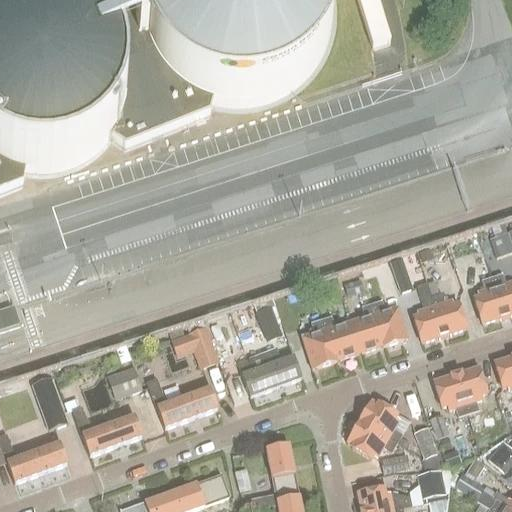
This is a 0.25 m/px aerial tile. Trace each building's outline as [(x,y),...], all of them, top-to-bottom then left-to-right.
[(144,12),(144,17),(144,23),(145,28),(146,34),(147,39),(148,44),(150,49),(152,55),(154,59),(157,64),(160,69),(163,73),(166,78),(170,82),(174,86),(178,89),(182,93),(186,96),(191,99),(196,101),(201,103),(206,105),(211,107),(216,109),(222,110),(227,111),(233,111),(238,111),(243,111),(249,111),(254,110),(260,109),(265,107),(270,106),(275,103),(280,101),(285,99),(290,96),(294,93),(298,89),(302,86),(306,82),(310,78),(313,73),(316,69),(319,64),(322,59),(324,55),(326,49),(328,44),(329,39),(330,34),(331,28),(332,23),(332,17),(332,12),(331,6),(330,1),(330,0),(145,0),(146,1),(145,6),(144,12)] [(373,0),(354,0),(371,53),(388,48),(373,0)] [(0,167),(1,168),(5,171),(10,173),(14,174),(19,176),(24,177),(29,178),(34,178),(39,179),(44,179),(50,178),(55,178),(60,177),(65,175),(69,174),(74,172),(79,170),(83,167),(87,164),(92,162),(95,158),(99,155),(103,151),(106,147),(109,143),(112,139),(114,135),(117,130),(119,125),(120,120),(122,116),(123,111),(123,106),(124,101),(124,95),(124,90),(123,85),(123,80),(122,75),(120,70),(118,65),(117,61),(114,56),(112,52),(109,47),(106,43),(102,39),(99,36),(95,32),(91,29),(87,26),(83,23),(78,21),(73,19),(69,17),(64,15),(59,14),(54,13),(49,13),(44,12),(38,12),(33,13),(28,13),(23,14),(18,15),(13,17),(9,19),(4,21),(0,23),(0,167)] [(503,226),(491,230),(494,240),(506,236),(503,226)] [(500,259),(511,255),(511,249),(508,235),(506,236),(494,240),(500,259)] [(432,260),(429,253),(418,256),(421,264),(432,260)] [(389,266),(400,296),(413,291),(402,261),(389,266)] [(379,278),(386,301),(398,297),(391,274),(379,278)] [(491,281),(494,291),(503,321),(511,318),(511,287),(511,285),(506,287),(503,277),(491,280),(491,281)] [(364,294),(361,282),(345,287),(348,299),(364,294)] [(426,287),(442,340),(465,333),(457,307),(451,309),(450,304),(444,306),(437,284),(426,287)] [(417,290),(424,312),(416,315),(417,319),(412,321),(420,347),(442,340),(426,287),(417,290)] [(481,328),(503,321),(494,291),(477,296),(478,300),(473,302),(481,328)] [(369,308),(382,351),(406,344),(396,310),(384,313),(381,305),(369,308)] [(348,324),(359,359),(382,351),(369,308),(361,311),(364,319),(348,324)] [(255,315),(266,344),(282,339),(271,309),(255,315)] [(14,310),(0,314),(0,334),(19,328),(14,310)] [(335,366),(359,359),(348,324),(334,329),(331,320),(321,323),(335,366)] [(310,327),(313,335),(300,339),(311,373),(335,366),(321,323),(310,327)] [(187,339),(200,374),(219,367),(206,332),(187,339)] [(300,383),(301,383),(293,360),(292,360),(292,361),(280,365),(276,354),(239,367),(239,368),(243,378),(241,379),(249,402),(250,401),(290,387),(300,383)] [(116,360),(121,375),(132,371),(127,356),(116,360)] [(511,394),(511,360),(493,367),(501,393),(507,392),(508,395),(511,394)] [(482,413),(479,404),(481,403),(480,400),(487,398),(478,371),(455,378),(467,417),(482,413)] [(115,378),(123,402),(142,396),(134,372),(115,378)] [(454,421),(467,417),(455,378),(433,385),(441,412),(446,411),(447,414),(452,412),(454,421)] [(32,390),(49,436),(67,430),(51,384),(32,390)] [(208,392),(208,393),(165,408),(156,384),(146,387),(156,414),(164,433),(165,433),(216,414),(217,414),(209,392),(208,392)] [(371,405),(367,411),(358,425),(396,448),(397,447),(400,441),(401,440),(393,434),(399,424),(395,422),(397,419),(377,407),(376,408),(371,405)] [(133,420),(90,436),(81,411),(80,412),(71,415),(81,441),(89,461),(90,460),(141,442),(142,441),(134,419),(133,420)] [(441,419),(430,423),(436,443),(448,438),(441,419)] [(396,448),(358,425),(345,446),(351,450),(351,451),(371,463),(373,460),(376,462),(382,452),(390,457),(396,448)] [(437,457),(427,432),(413,437),(424,463),(421,464),(426,477),(445,471),(439,457),(437,457)] [(15,463),(6,439),(0,440),(0,453),(5,468),(6,468),(14,488),(15,488),(66,469),(67,469),(59,447),(58,447),(15,463)] [(400,441),(397,447),(405,452),(408,446),(400,441)] [(448,441),(440,443),(443,454),(451,451),(448,441)] [(504,478),(511,469),(511,452),(504,446),(488,464),(504,478)] [(250,511),(262,511),(277,509),(276,505),(298,501),(288,450),(288,449),(265,453),(265,454),(266,454),(275,499),(249,504),(250,511)] [(456,455),(442,460),(446,469),(460,464),(456,455)] [(383,479),(409,473),(406,458),(380,464),(383,479)] [(474,463),(464,478),(474,484),(484,469),(474,463)] [(426,507),(429,506),(448,502),(452,472),(417,479),(422,503),(426,502),(426,507)] [(462,477),(455,490),(477,504),(485,491),(474,484),(464,478),(462,477)] [(199,511),(228,502),(229,501),(220,478),(219,478),(220,479),(129,511),(199,511)] [(356,497),(358,511),(403,511),(411,510),(409,502),(388,497),(383,498),(382,492),(356,497)] [(511,511),(511,505),(511,506),(496,496),(492,502),(483,495),(477,505),(487,511),(511,511)] [(300,511),(298,501),(276,505),(277,509),(277,511),(300,511)] [(446,511),(448,502),(429,506),(429,511),(446,511)]
